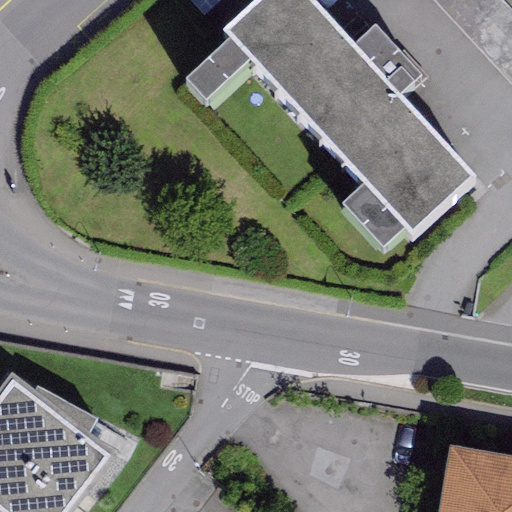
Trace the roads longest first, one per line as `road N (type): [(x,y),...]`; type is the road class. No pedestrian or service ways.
road 1 (residential): [(258,331),(0,274)]
road 2 (residential): [(511,375),(258,331)]
road 3 (residential): [(132,511),(258,331)]
